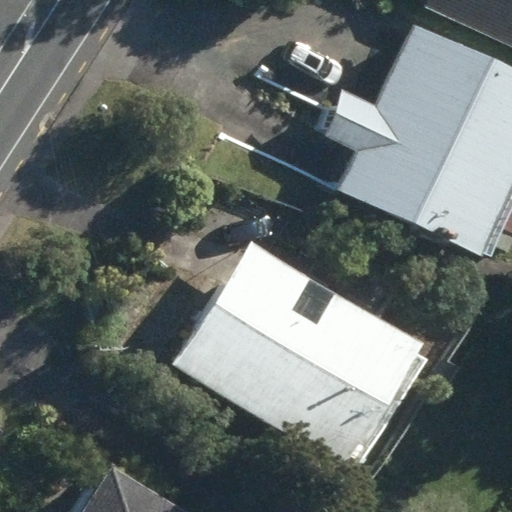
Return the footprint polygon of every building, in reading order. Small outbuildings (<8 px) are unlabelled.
[(511,0),(404,0),(400,8),(511,63),(511,0)] [(303,189),(432,254),(511,96),(511,90),(388,27),(346,108),(312,90),(290,132),(324,149),(303,189)] [(482,228),(502,239),(511,220),(511,190),(504,187),(482,228)] [(297,453),(314,464),(383,362),(365,350),(371,341),(227,244),(145,367),(289,464),(297,453)] [(137,511),(74,469),(44,511),(137,511)]
